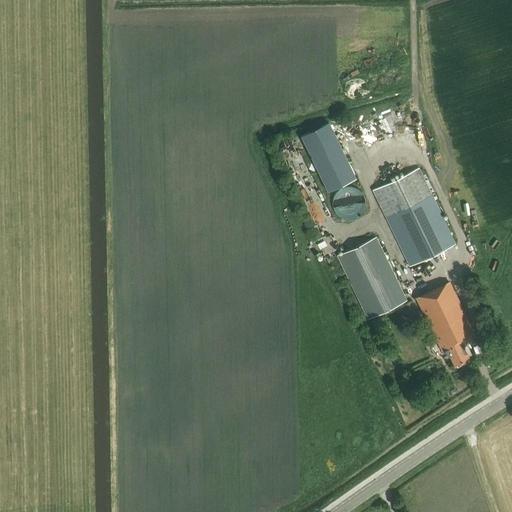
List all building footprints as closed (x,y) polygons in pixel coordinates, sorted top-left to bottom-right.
[(329,123),(301,136),(327,190),(355,177),(329,123)] [(419,168),(373,190),(409,266),(455,244),(419,168)] [(347,186),(344,186),(342,187),(339,188),(337,190),(335,192),(333,194),(332,196),(331,199),(331,202),(331,205),(331,208),(332,210),(334,213),(336,215),(338,216),(341,218),(343,219),(346,219),(349,219),(352,218),(354,217),(357,215),(359,213),(360,211),(362,209),(363,206),(363,203),(363,200),(362,197),(361,195),(359,192),(358,190),(355,189),(353,187),(350,186),(347,186)] [(368,320),(408,301),(377,237),(337,256),(368,320)] [(417,298),(432,328),(443,351),(444,350),(447,356),(449,355),(454,366),(470,359),(463,343),(475,337),(449,282),(417,298)]
